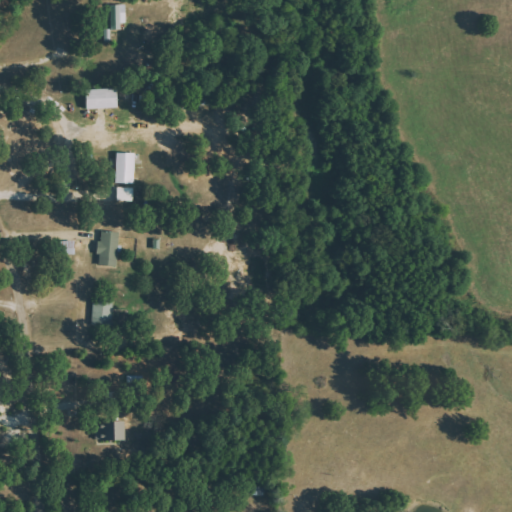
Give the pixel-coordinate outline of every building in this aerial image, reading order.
[(124,5),(109,6),(110,31),(124,30),(124,5)] [(84,90),(85,109),(116,108),(115,89),(84,90)] [(115,184),(134,184),(135,153),(116,153),(115,184)] [(117,201),(133,201),(133,188),(117,188),(117,201)] [(117,267),(118,232),(99,232),(98,266),(117,267)] [(112,301),(93,300),(92,322),(112,323),(112,301)] [(126,442),(125,422),(98,423),(98,442),(126,442)]
